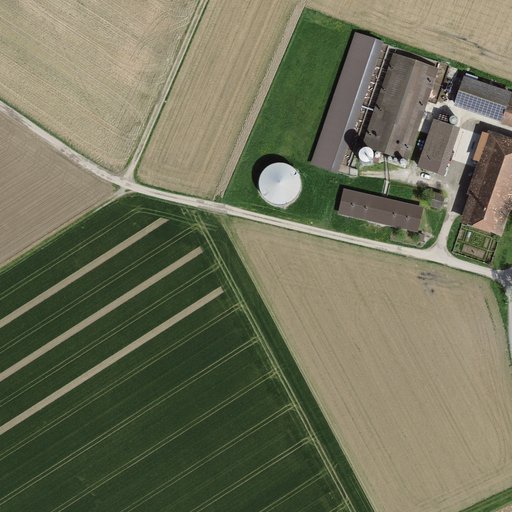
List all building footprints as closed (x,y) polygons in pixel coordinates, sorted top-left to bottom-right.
[(373,40),(357,34),(313,164),(337,172),(340,164),(332,162),(373,40)] [(437,70),(394,56),(364,146),(407,161),(437,70)] [(510,95),(464,80),(455,105),(502,120),(510,95)] [(511,95),(510,95),(502,120),(511,123),(511,95)] [(453,128),(434,122),(422,157),(441,164),(453,128)] [(466,156),(488,164),(469,222),(497,231),(511,186),(511,145),(496,140),(495,143),(473,135),(466,156)] [(360,162),(364,165),(368,165),(371,163),(373,160),(373,156),(372,153),(369,151),(365,150),(363,151),(362,151),(359,155),(358,159),(360,162)] [(264,197),(269,202),(276,204),(282,205),(289,202),(295,198),(298,192),(300,186),(299,179),(296,172),(291,168),(284,165),(277,164),(271,166),(265,171),(261,177),(259,184),(260,191),(264,197)] [(345,191),(340,213),(417,231),(422,209),(345,191)] [(445,196),(431,192),(427,206),(441,210),(445,196)]
